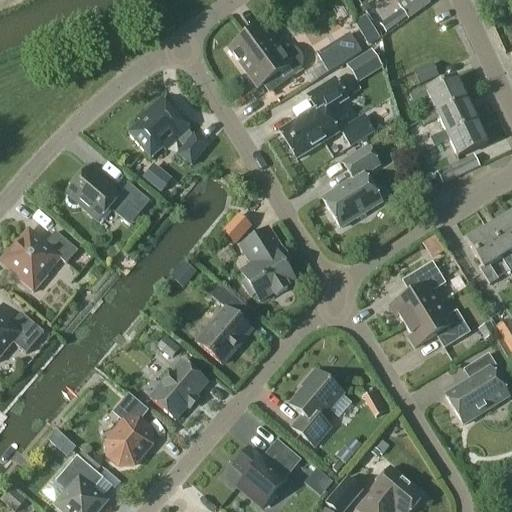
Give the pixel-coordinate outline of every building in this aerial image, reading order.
[(380,27),(385,35),(401,23),(395,15),(380,27)] [(380,40),(368,21),(356,29),(368,47),(380,40)] [(280,52),(261,27),(228,51),(257,90),(264,86),(269,93),(280,85),(275,77),(290,66),(294,62),(293,56),(290,52),(285,50),(280,52)] [(316,56),(328,74),(361,53),(349,35),(316,56)] [(346,67),(357,85),(383,70),(371,51),(346,67)] [(413,73),(419,86),(438,78),(432,65),(413,73)] [(428,99),(434,111),(436,115),(465,101),(455,79),(427,92),(426,89),(409,97),(413,106),(428,99)] [(346,101),(333,81),(306,97),(315,111),(279,133),(296,161),(337,135),(324,115),(346,101)] [(190,131),(162,99),(137,121),(140,124),(127,135),(150,160),(173,140),(176,143),(178,142),(183,148),(177,156),(191,167),(208,147),(194,136),(192,137),(188,133),(190,131)] [(446,137),(476,123),(465,101),(436,115),(434,111),(419,119),(423,127),(438,120),(444,133),(446,137)] [(340,132),(350,149),(374,134),(363,117),(340,132)] [(446,137),(444,133),(429,141),(433,149),(448,142),(457,159),(486,145),(476,123),(446,137)] [(378,167),(367,149),(342,165),(352,182),(321,201),(339,230),(381,204),(364,176),(378,167)] [(437,175),(442,186),(479,168),(474,158),(437,175)] [(150,170),(142,179),(160,194),(168,185),(150,170)] [(118,198),(86,171),(65,195),(68,198),(67,201),(69,205),(71,207),(75,208),(79,207),(98,223),(108,210),(118,218),(127,207),(139,216),(149,204),(128,185),(118,198)] [(218,232),(234,246),(251,228),(235,214),(218,232)] [(504,258),(500,260),(509,274),(511,272),(511,260),(509,255),(511,252),(511,224),(507,218),(487,231),(504,258)] [(261,231),(263,234),(262,234),(241,248),(253,268),(245,273),(241,276),(246,283),(242,285),(251,298),(254,296),(259,304),(274,294),(276,298),(287,291),(285,287),(293,282),(286,269),(276,255),(261,231)] [(504,258),(487,231),(466,244),(482,270),(479,272),(489,287),(497,282),(488,268),(500,260),(504,258)] [(55,234),(43,247),(28,233),(2,264),(19,278),(17,281),(32,294),(46,278),(43,277),(58,259),(65,266),(77,253),(55,234)] [(184,264),(170,280),(183,290),(196,274),(184,264)] [(404,328),(439,306),(431,294),(445,285),(432,264),(401,283),(410,296),(389,309),(396,319),(398,318),(404,328)] [(222,366),(251,332),(238,321),(247,310),(220,287),(210,298),(225,311),(197,345),(222,366)] [(447,319),(439,306),(404,328),(410,337),(408,339),(414,350),(435,337),(443,350),(469,334),(456,313),(447,319)] [(10,327),(0,318),(0,358),(12,344),(25,355),(43,334),(20,314),(10,327)] [(511,326),(508,321),(497,329),(511,352),(511,326)] [(477,331),(484,342),(496,335),(489,323),(477,331)] [(157,349),(171,361),(179,351),(165,339),(157,349)] [(444,398),(462,427),(508,398),(491,370),(495,367),(488,356),(463,372),(469,382),(444,398)] [(206,384),(181,364),(150,401),(174,422),(206,384)] [(343,396),(315,372),(302,388),(303,390),(289,407),(301,418),(291,430),(313,449),(330,429),(321,421),(343,396)] [(376,393),(364,400),(375,418),(387,411),(376,393)] [(146,412),(128,397),(113,414),(123,423),(106,444),(107,458),(118,468),(133,467),(142,456),(141,451),(150,440),(149,431),(138,422),(146,412)] [(336,458),(345,466),(361,448),(352,440),(336,458)] [(261,462),(248,451),(233,468),(246,479),(237,489),(262,510),(285,482),(284,481),(299,462),(277,443),(261,462)] [(95,475),(76,458),(54,484),(66,494),(56,507),(61,511),(96,511),(104,503),(85,487),(95,475)] [(411,511),(423,499),(389,470),(370,492),(372,494),(356,511),(392,511),(393,511),(411,511)] [(304,486),(320,499),(332,484),(316,471),(304,486)] [(334,511),(343,511),(362,490),(346,477),(325,503),(334,511)] [(0,502),(0,503),(10,511),(16,511),(25,501),(11,489),(0,502)]
